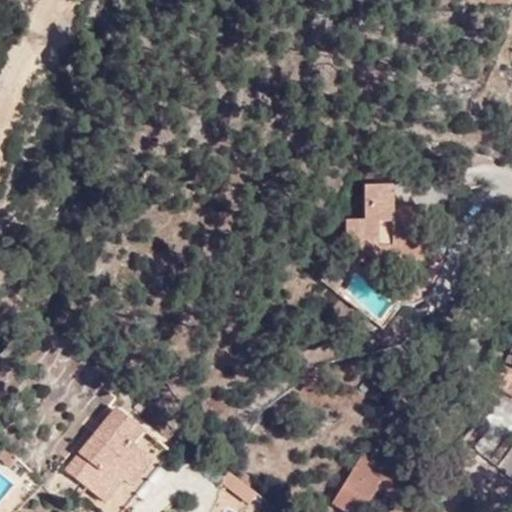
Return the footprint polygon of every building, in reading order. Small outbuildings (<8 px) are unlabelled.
[(354,218),(336,219),(338,255),(367,254),(367,259),(412,258),(411,210),(381,210),(380,183),(353,184),(354,218)] [(323,257),(312,277),(328,289),(338,269),(323,257)] [(496,365),(487,377),(503,387),(511,374),(496,365)] [(101,511),(122,511),(170,453),(115,409),(67,469),(87,485),(80,494),(101,511)] [(18,459),(6,446),(0,452),(0,459),(9,469),(18,459)] [(409,474),(369,448),(334,499),(352,511),(365,511),(375,498),(387,504),(409,474)] [(257,495),(232,475),(223,486),(248,506),(257,495)]
